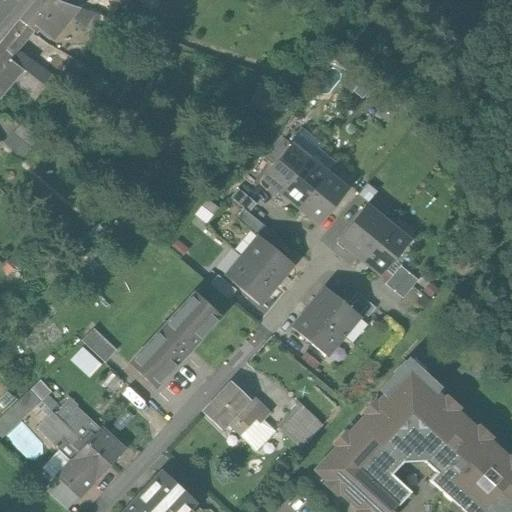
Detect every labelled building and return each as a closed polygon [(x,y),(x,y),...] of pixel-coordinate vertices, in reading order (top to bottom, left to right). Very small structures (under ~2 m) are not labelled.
[(53,0),(39,0),(18,25),(30,36),(37,32),(60,5),(53,0)] [(104,7),(82,0),(77,0),(74,10),(100,19),(104,7)] [(30,36),(18,25),(0,45),(0,53),(8,61),(30,36)] [(0,53),(0,70),(8,61),(0,53)] [(280,137),(263,159),(272,166),(290,145),(280,137)] [(272,166),(262,179),(280,194),(308,160),(290,145),(272,166)] [(308,160),(280,194),(298,209),(326,175),(308,160)] [(326,175),(298,209),(318,225),(346,191),(326,175)] [(256,205),(237,190),(230,199),(243,210),(248,214),(256,205)] [(365,206),(337,240),(358,258),(386,224),(365,206)] [(248,214),(243,210),(235,219),(258,238),(272,249),(280,240),(248,214)] [(386,224),(358,258),(380,276),(408,242),(386,224)] [(272,249),(258,238),(241,258),(275,286),(292,266),(272,249)] [(275,286),(241,258),(225,278),(259,306),(275,286)] [(417,281),(400,267),(384,286),(402,300),(417,281)] [(236,292),(217,277),(210,286),(228,301),(236,292)] [(358,317),(324,289),(308,309),(342,337),(358,317)] [(128,366),(153,389),(178,362),(178,363),(195,345),(194,344),(219,317),(193,294),(167,323),(166,323),(154,335),(155,336),(128,366)] [(375,309),(357,294),(349,303),(368,318),(375,309)] [(342,337),(308,309),(291,329),(325,357),(342,337)] [(81,339),(104,363),(117,350),(94,326),(81,339)] [(68,359),(90,378),(103,364),(81,345),(68,359)] [(368,415),(347,438),(343,434),(335,444),(338,447),(317,471),(328,482),(325,486),(335,495),(338,491),(348,500),(360,511),(358,511),(388,511),(379,503),(385,496),(397,507),(410,493),(391,476),(402,464),(423,463),(435,474),(428,482),(452,504),(449,508),(453,511),(511,511),(511,459),(510,458),(507,461),(485,441),(488,437),(478,428),(475,432),(453,412),(456,408),(446,399),(443,403),(432,393),(435,389),(408,364),(383,391),(387,395),(376,406),(373,402),(364,412),(368,415)] [(209,405),(200,414),(221,433),(227,426),(239,437),(254,420),(242,409),(249,402),(228,383),(221,391),(209,405)] [(276,425),(301,448),(323,424),(299,401),(276,425)] [(108,466),(74,435),(51,413),(43,421),(42,420),(34,429),(64,458),(61,461),(66,466),(55,477),(77,498),(108,466)] [(82,427),(77,423),(73,427),(78,431),(82,427)] [(99,432),(94,438),(82,427),(78,431),(74,435),(108,466),(121,452),(99,432)] [(125,511),(185,511),(194,504),(161,474),(130,507),(125,511)]
